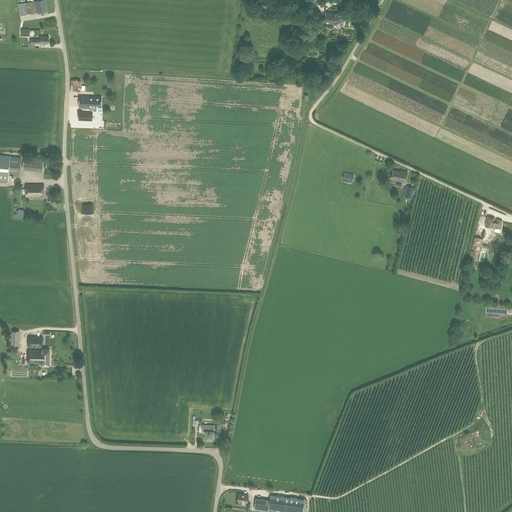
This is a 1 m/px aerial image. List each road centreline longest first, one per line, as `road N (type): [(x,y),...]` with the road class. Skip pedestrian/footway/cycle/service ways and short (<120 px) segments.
road 1 (unclassified): [(215,511),(221,467),(214,453),(101,445),(88,428),(63,167),(66,64),(54,0)]
road 2 (track): [(218,486),(345,493),(484,416),(475,349),(511,329)]
road 3 (track): [(511,214),(316,124),(310,114)]
road 4 (unclassified): [(312,110),(382,0)]
